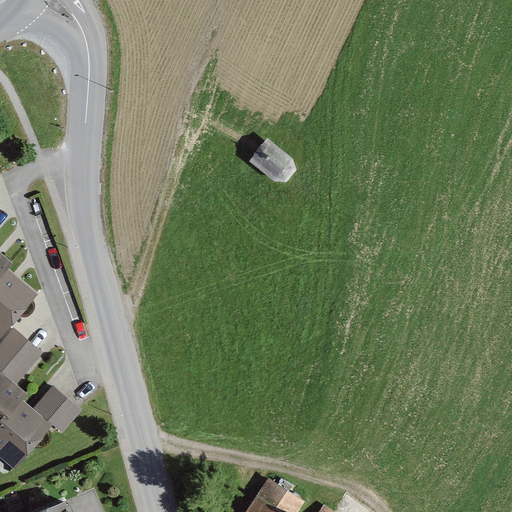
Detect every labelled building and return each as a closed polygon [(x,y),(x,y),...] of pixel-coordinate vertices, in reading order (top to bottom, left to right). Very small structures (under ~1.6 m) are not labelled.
[(297,165),(293,154),(269,135),(252,157),(278,176),(288,176),(297,165)] [(16,268),(0,255),(0,340),(38,296),(11,274),(16,268)] [(43,355),(14,332),(0,349),(0,457),(18,472),(55,427),(63,435),(82,412),(54,389),(37,410),(26,402),(30,397),(17,387),(43,355)] [(307,511),(311,508),(271,482),(250,511),(331,511),(325,508),(322,511),(307,511)] [(75,511),(71,502),(46,511),(75,511)]
